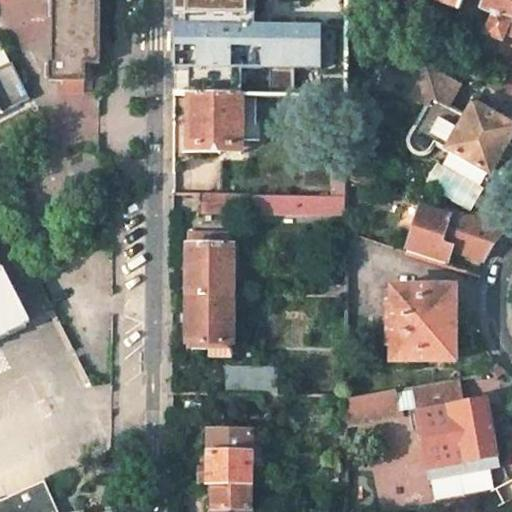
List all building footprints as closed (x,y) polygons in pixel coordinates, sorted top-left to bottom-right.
[(52,0),(53,62),(49,62),(49,81),(65,81),(83,81),(85,81),(86,64),(100,64),(100,0),(52,0)] [(174,0),(175,17),(188,17),(188,28),(175,28),(175,68),(189,68),(189,93),(240,92),(239,69),(336,71),(335,28),(217,29),(216,20),(253,19),(253,0),(174,0)] [(347,0),(347,28),(369,29),(370,9),(369,0),(347,0)] [(413,27),(422,3),(413,0),(369,0),(370,9),(413,27)] [(432,0),(460,10),(463,0),(413,0),(422,3),(423,0),(432,0)] [(511,0),(484,0),(481,9),(481,10),(489,13),(511,18),(511,0)] [(494,59),(511,23),(511,18),(489,13),(486,18),(492,20),(488,28),(479,24),(466,48),(494,59)] [(479,24),(458,15),(448,40),(466,48),(479,24)] [(511,68),(511,23),(494,59),(499,63),(511,68)] [(511,68),(499,63),(487,88),(511,99),(511,68)] [(0,113),(29,99),(12,65),(0,70),(0,113)] [(411,97),(428,105),(410,135),(409,139),(409,145),(412,150),(416,153),(421,154),(425,154),(426,153),(427,153),(432,149),(435,143),(491,176),(511,139),(511,124),(485,109),(489,102),(475,94),(470,102),(472,103),(465,116),(449,107),(461,86),(426,66),(411,97)] [(83,81),(65,81),(65,92),(83,92),(83,81)] [(241,147),(241,96),(189,95),(188,146),(241,147)] [(373,185),(379,167),(347,158),(346,177),(373,185)] [(346,215),(347,197),(200,194),(199,213),(346,215)] [(506,229),(511,222),(511,209),(483,200),(477,220),(506,229)] [(492,246),(506,229),(477,220),(448,210),(423,201),(403,250),(442,263),(449,246),(483,261),(488,252),(492,246)] [(394,230),(365,221),(359,237),(389,246),(394,230)] [(233,295),(233,247),(232,247),(232,241),(227,233),(188,233),(188,246),(187,294),(233,295)] [(0,338),(26,325),(0,274),(0,338)] [(449,361),(449,287),(383,287),(383,331),(392,332),(392,362),(449,361)] [(233,344),(233,295),(187,294),(187,343),(233,344)] [(276,395),(277,368),(227,367),(227,394),(276,395)] [(466,405),(461,379),(452,381),(457,407),(466,405)] [(464,472),(474,470),(497,465),(496,456),(485,401),(466,405),(457,407),(452,381),(415,388),(418,408),(419,413),(429,468),(463,462),(464,472)] [(415,388),(396,391),(346,400),(346,417),(346,427),(402,416),(402,411),(418,408),(415,388)] [(251,481),(252,431),(231,431),(231,429),(217,429),(217,431),(209,431),(208,481),(212,480),(251,481)] [(463,462),(429,468),(432,482),(465,476),(463,462)] [(250,511),(251,481),(212,480),(212,500),(213,499),(213,511),(250,511)] [(60,511),(46,481),(0,501),(0,511),(60,511)]
